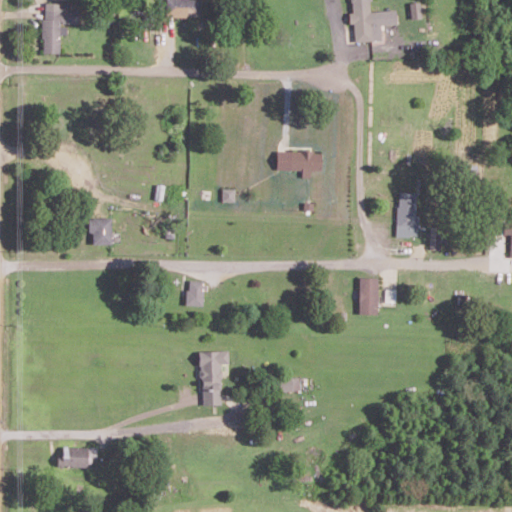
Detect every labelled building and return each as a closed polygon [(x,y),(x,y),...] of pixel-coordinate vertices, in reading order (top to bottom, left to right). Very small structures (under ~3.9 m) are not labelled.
[(41,50),(58,51),(59,20),(76,21),(76,9),(65,8),(65,1),(44,0),(43,17),(40,16),(39,36),(42,36),(41,50)] [(199,0),(164,0),(164,14),(185,15),(185,13),(199,14),(199,0)] [(350,0),(351,10),(347,10),(348,21),(353,21),(355,39),(370,38),(369,24),(380,23),(379,8),(369,9),(368,0),(350,0)] [(408,1),(419,0),(421,16),(409,17),(408,1)] [(113,21),(113,13),(105,14),(105,22),(113,21)] [(320,150),(311,150),(311,148),(288,148),(288,168),(320,168),(320,150)] [(155,182),(164,184),(161,198),(152,196),(155,182)] [(220,186),(233,186),(233,199),(220,199),(220,186)] [(399,190),(398,205),(394,205),(393,235),(409,236),(409,233),(417,233),(418,213),(415,213),(415,191),(399,190)] [(302,200),(312,200),(312,208),(302,207),(302,200)] [(510,232),(509,254),(511,254),(511,207),(511,220),(503,220),(502,232),(510,232)] [(86,216),(86,231),(90,231),(90,241),(109,241),(109,216),(86,216)] [(173,225),(165,224),(163,235),(172,236),(173,225)] [(376,293),(376,276),(358,275),(357,311),(376,312),(376,302),(380,302),(380,293),(376,293)] [(203,304),(203,288),(206,288),(207,282),(203,282),(204,278),(188,277),(187,288),(184,288),(184,303),(203,304)] [(383,286),(394,287),(394,300),(383,300),(383,286)] [(219,361),(228,361),(227,349),(198,350),(200,403),(220,402),(219,361)] [(279,389),(299,389),(298,375),(279,376),(279,389)] [(86,465),(87,444),(61,444),(61,452),(56,452),(56,465),(86,465)]
